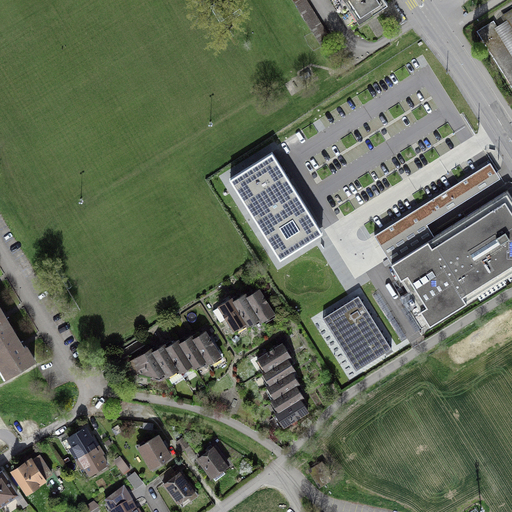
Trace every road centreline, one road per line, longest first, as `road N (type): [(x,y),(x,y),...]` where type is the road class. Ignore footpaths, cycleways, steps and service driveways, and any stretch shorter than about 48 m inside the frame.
road 1 (track): [(81,406),(154,418),(222,507)]
road 2 (residential): [(0,244),(86,391)]
road 3 (tertiary): [(511,144),(421,0)]
